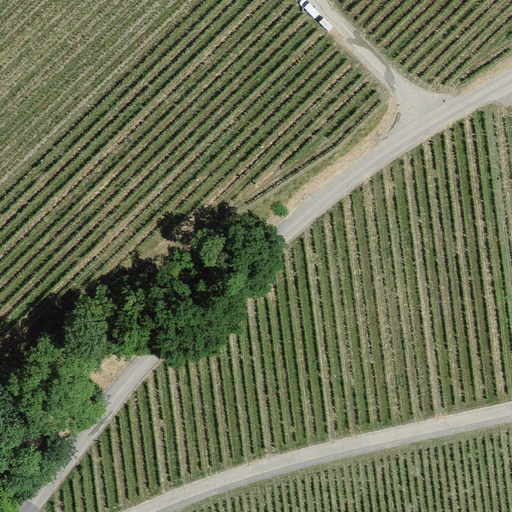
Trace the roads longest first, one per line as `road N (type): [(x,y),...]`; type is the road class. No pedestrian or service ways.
road 1 (track): [(29,511),(152,358),(430,121),(511,73)]
road 2 (track): [(165,511),(222,486),(511,428)]
road 3 (track): [(312,0),(430,121)]
